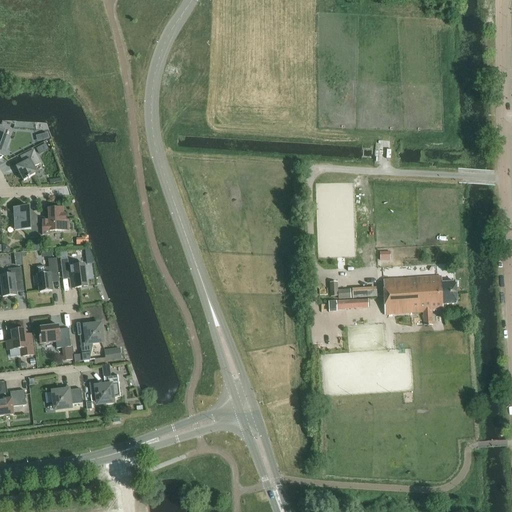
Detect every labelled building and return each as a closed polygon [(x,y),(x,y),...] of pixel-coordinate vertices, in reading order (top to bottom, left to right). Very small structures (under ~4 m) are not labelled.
[(4,130),(0,128),(0,158),(1,158),(3,157),(10,138),(2,136),(4,130)] [(41,164),(34,150),(20,157),(24,164),(17,167),(24,181),(38,174),(34,167),(41,164)] [(15,223),(15,231),(31,230),(31,238),(39,238),(38,223),(31,223),(30,207),(28,207),(24,204),(21,207),(14,208),(14,217),(11,220),(15,223)] [(50,231),(69,231),(68,220),(66,221),(66,214),(63,214),(63,208),(48,209),(49,222),(42,222),(42,235),(50,235),(50,231)] [(380,253),(380,261),(390,260),(390,252),(380,253)] [(37,267),(38,277),(33,278),(34,287),(39,286),(40,293),(52,291),(51,279),(59,278),(56,259),(48,260),(49,268),(45,268),(44,267),(37,267)] [(71,289),(87,287),(85,265),(69,267),(68,259),(61,260),(63,276),(70,275),(71,289)] [(15,284),(23,283),(21,268),(8,270),(9,276),(0,277),(3,297),(17,296),(15,284)] [(456,283),(442,283),(442,277),(384,281),(385,315),(425,313),(425,316),(424,316),(424,325),(427,325),(427,327),(429,326),(429,325),(432,325),(431,315),(429,315),(429,313),(431,312),(431,310),(435,310),(436,311),(440,311),(441,310),(443,310),(443,305),(457,304),(456,283)] [(338,283),(330,283),(331,297),(338,297),(339,300),(351,299),(350,289),(338,290),(338,283)] [(80,336),(83,357),(83,361),(89,361),(93,343),(102,342),(100,325),(85,327),(85,323),(77,324),(78,336),(80,336)] [(59,326),(40,328),(41,332),(39,332),(40,344),(56,342),(57,349),(61,348),(71,347),(69,329),(59,330),(59,326)] [(34,356),(31,335),(25,335),(25,330),(12,331),(13,341),(7,342),(8,351),(21,349),(22,357),(34,356)] [(122,361),(120,348),(104,351),(106,363),(122,361)] [(98,402),(98,404),(113,402),(113,399),(121,397),(118,376),(104,377),(105,384),(105,386),(96,387),(96,383),(89,383),(91,402),(98,402)] [(55,410),(70,408),(70,405),(83,404),(81,389),(53,393),(55,410)] [(26,406),(25,391),(10,392),(11,399),(0,400),(0,416),(14,415),(13,407),(26,406)]
